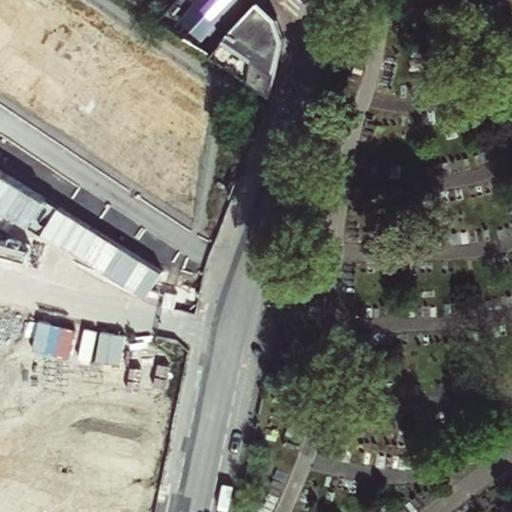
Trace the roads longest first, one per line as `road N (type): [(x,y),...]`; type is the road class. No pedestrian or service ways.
road 1 (residential): [(254,292),(0,123)]
road 2 (tertiary): [(312,7),(254,292)]
road 3 (tertiary): [(254,292),(206,511)]
